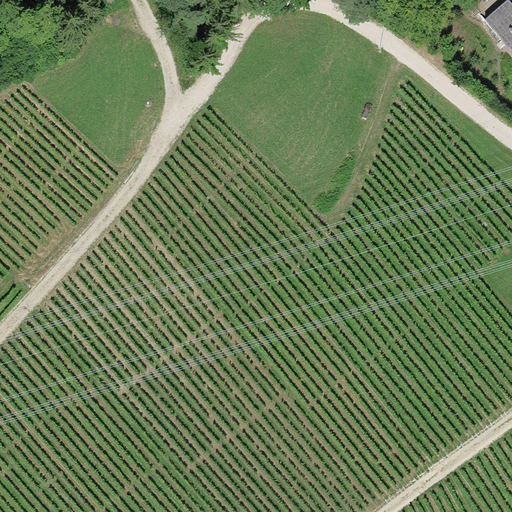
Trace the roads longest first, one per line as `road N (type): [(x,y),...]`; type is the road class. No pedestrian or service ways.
road 1 (track): [(0,332),(148,168),(170,109),(206,93),(218,56),(262,8),(298,0)]
road 2 (track): [(311,0),(392,45),(511,148)]
road 3 (track): [(392,45),(365,136),(320,200)]
road 4 (track): [(380,511),(511,410)]
